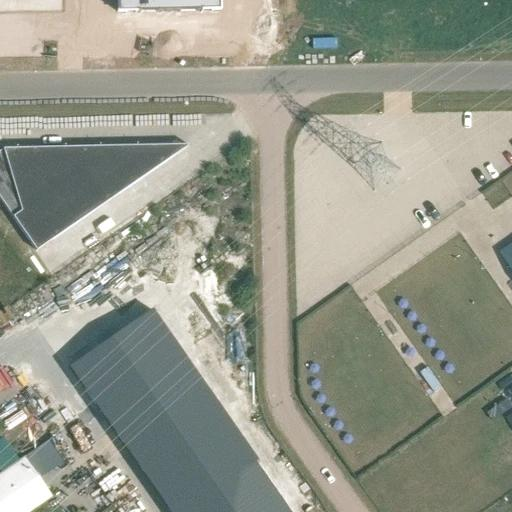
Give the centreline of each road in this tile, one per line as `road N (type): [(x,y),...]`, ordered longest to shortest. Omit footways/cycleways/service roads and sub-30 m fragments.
road 1 (unclassified): [(265,80),(276,386),(286,420),(351,511)]
road 2 (unclassified): [(0,90),(265,80)]
road 3 (unclassified): [(265,80),(511,77)]
